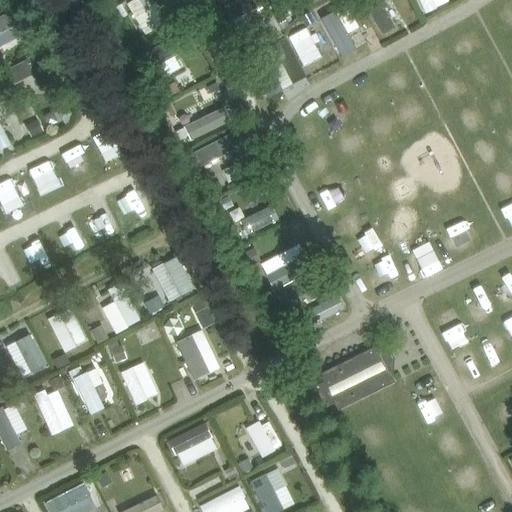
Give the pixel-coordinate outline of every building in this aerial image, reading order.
[(155,0),(132,0),(130,1),(143,29),(165,18),(155,0)] [(419,0),(425,12),(450,1),(449,0),(419,0)] [(320,14),(336,56),(356,49),(349,30),(355,28),(347,4),(320,14)] [(386,5),(371,11),(380,33),(395,27),(386,5)] [(499,36),(511,29),(511,11),(511,8),(490,18),(499,36)] [(0,44),(11,40),(0,16),(0,15),(0,44)] [(285,15),(277,20),(282,30),(290,26),(285,15)] [(277,39),(269,43),(278,58),(285,54),(277,39)] [(15,85),(33,75),(41,89),(52,83),(37,55),(8,70),(15,85)] [(174,84),(162,90),(167,98),(178,92),(174,84)] [(61,108),(59,114),(62,120),(72,115),(67,106),(61,108)] [(384,109),(369,114),(379,141),(394,136),(384,109)] [(315,112),(296,118),(307,147),(325,140),(315,112)] [(0,120),(0,148),(11,144),(0,120)] [(39,120),(30,125),(36,136),(45,131),(39,120)] [(198,147),(205,162),(239,147),(233,132),(198,147)] [(511,167),(511,166),(489,179),(498,195),(511,187),(511,167)] [(218,181),(210,185),(214,192),(221,188),(218,181)] [(315,196),(324,215),(351,202),(341,183),(315,196)] [(118,201),(125,218),(141,212),(135,195),(118,201)] [(229,197),(221,201),(225,210),(234,206),(229,197)] [(271,202),(248,216),(241,206),(233,211),(248,236),(280,216),(271,202)] [(100,213),(85,220),(94,237),(109,230),(100,213)] [(337,242),(366,233),(359,214),(331,224),(337,242)] [(53,224),(68,251),(84,242),(70,215),(53,224)] [(440,226),(452,252),(471,244),(459,217),(440,226)] [(260,261),(272,287),(286,281),(281,269),(300,260),(294,246),(260,261)] [(255,248),(246,253),(252,265),(261,260),(255,248)] [(168,302),(194,290),(178,255),(153,266),(168,302)] [(97,295),(116,334),(141,321),(122,283),(97,295)] [(299,309),(308,327),(337,312),(328,294),(299,309)] [(150,312),(163,305),(158,297),(146,303),(150,312)] [(280,300),(273,304),(279,315),(287,310),(280,300)] [(208,307),(198,313),(206,329),(216,323),(208,307)] [(72,309),(50,320),(66,351),(88,339),(72,309)] [(178,335),(184,327),(179,319),(170,318),(165,326),(169,334),(178,335)] [(29,322),(1,333),(8,350),(0,354),(11,380),(47,365),(29,322)] [(99,344),(111,338),(104,325),(92,331),(99,344)] [(485,354),(503,341),(493,328),(476,341),(485,354)] [(203,329),(176,342),(194,379),(221,366),(203,329)] [(116,363),(127,358),(122,344),(111,349),(116,363)] [(378,345),(338,365),(320,374),(324,382),(315,386),(325,407),(334,403),(338,410),(396,382),(394,379),(395,360),(379,349),(378,345)] [(66,354),(54,360),(58,369),(70,363),(66,354)] [(147,361),(122,369),(133,403),(158,395),(147,361)] [(103,408),(96,384),(103,382),(98,366),(82,371),(81,366),(72,368),(86,413),(103,408)] [(60,376),(50,381),(55,391),(65,386),(60,376)] [(107,380),(95,387),(106,405),(117,399),(107,380)] [(440,390),(413,405),(423,422),(450,407),(440,390)] [(511,396),(494,405),(502,422),(511,416),(511,396)] [(18,412),(27,407),(23,400),(14,405),(18,412)] [(0,435),(7,449),(24,441),(5,403),(0,405),(0,435)] [(260,419),(246,425),(262,456),(275,449),(260,419)] [(182,466),(219,448),(204,420),(168,439),(182,466)] [(292,455),(281,461),(285,469),(296,463),(292,455)] [(248,459),(239,464),(244,474),(254,469),(248,459)] [(234,467),(225,471),(230,480),(238,476),(234,467)] [(265,511),(278,511),(296,503),(279,467),(250,480),(265,511)] [(109,473),(100,478),(105,488),(110,485),(112,479),(109,473)] [(84,481),(44,501),(50,511),(85,511),(97,506),(84,481)] [(241,511),(251,507),(241,484),(198,504),(201,511),(241,511)] [(116,511),(159,511),(164,510),(156,493),(116,511)]
